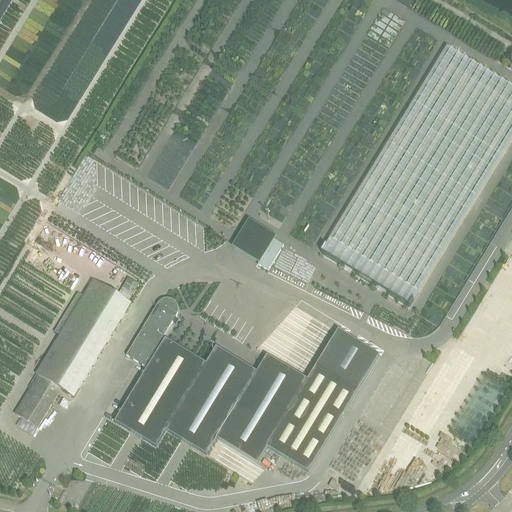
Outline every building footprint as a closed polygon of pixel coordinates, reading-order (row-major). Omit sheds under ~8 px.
[(511,88),(447,48),(321,254),(409,307),(511,139),(511,88)] [(283,247),(275,242),(274,241),(259,266),(260,267),(268,272),(283,247)] [(129,279),(119,295),(130,302),(139,286),(129,279)] [(38,378),(15,415),(30,424),(37,429),(40,424),(61,391),(74,399),(131,305),(94,282),(84,299),(79,295),(55,333),(61,337),(36,377),(38,378)] [(127,357),(146,368),(177,316),(178,315),(178,314),(178,313),(179,311),(178,310),(178,308),(178,307),(177,306),(176,305),(175,303),(174,302),(173,302),(172,301),(170,300),(168,300),(167,300),(166,300),(165,300),(164,301),(162,301),(161,302),(160,303),(159,303),(158,305),(127,357)] [(257,374),(241,365),(233,359),(216,349),(206,366),(166,341),(115,424),(116,424),(156,449),(166,433),(207,457),(217,441),(258,466),(268,450),(308,474),(339,424),(359,391),(382,353),(341,328),(318,366),(308,383),(267,358),(257,374)] [(337,483),(332,481),(329,487),(333,489),(337,483)]
